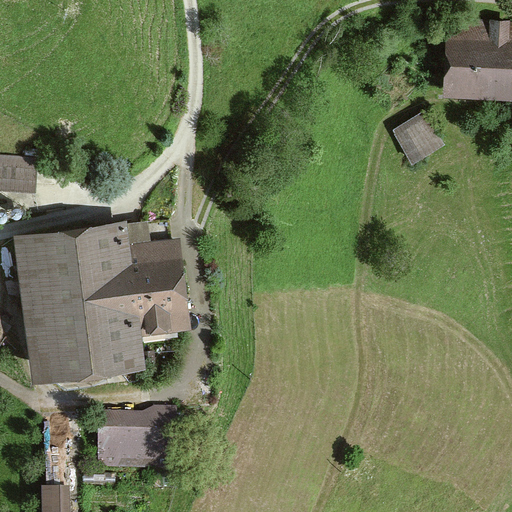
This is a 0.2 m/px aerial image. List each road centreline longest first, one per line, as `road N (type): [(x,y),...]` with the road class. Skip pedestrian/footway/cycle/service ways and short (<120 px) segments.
road 1 (track): [(317,511),(366,375),(359,295),(378,150),(383,132),(429,77)]
road 2 (track): [(187,129),(183,212),(200,336),(180,382),(130,399),(56,400),(0,379)]
road 3 (track): [(0,235),(97,212),(162,164),(192,109),(189,0)]
road 4 (track): [(387,0),(343,12),(311,39),(222,171),(191,242)]
